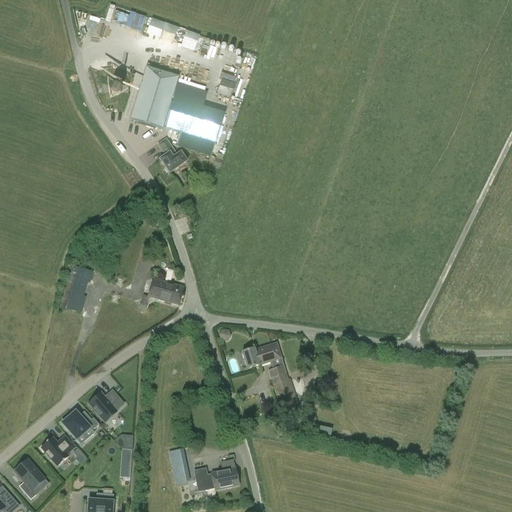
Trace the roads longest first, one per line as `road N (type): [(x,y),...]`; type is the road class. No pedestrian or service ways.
road 1 (unclassified): [(203,318),(160,199),(86,89),(63,0)]
road 2 (unclassified): [(511,353),(455,353),(203,318)]
road 3 (unclassified): [(259,511),(203,318)]
road 4 (residential): [(0,461),(150,339)]
